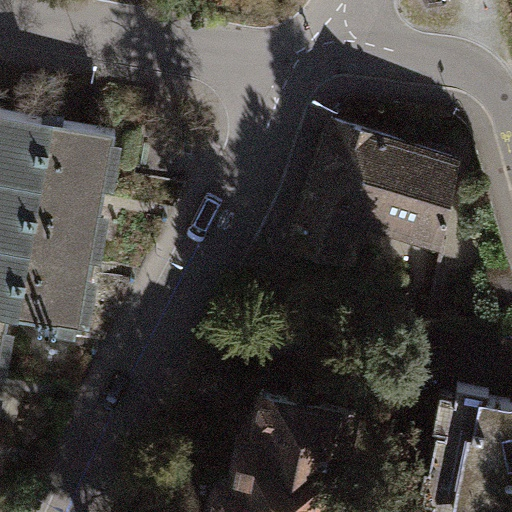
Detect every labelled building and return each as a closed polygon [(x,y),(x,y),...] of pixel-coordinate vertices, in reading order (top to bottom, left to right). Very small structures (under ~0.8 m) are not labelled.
[(0,309),(9,311),(82,324),(91,269),(108,173),(116,126),(0,106),(0,309)] [(437,238),(463,156),(330,113),(290,238),(350,257),(364,214),(437,238)] [(476,265),(487,307),(511,301),(500,259),(476,265)] [(0,359),(1,353),(9,311),(0,309),(0,359)] [(456,377),(427,511),(511,511),(511,394),(510,395),(488,389),(486,382),(456,377)] [(210,511),(331,511),(352,408),(261,387),(239,425),(231,476),(217,474),(210,511)]
